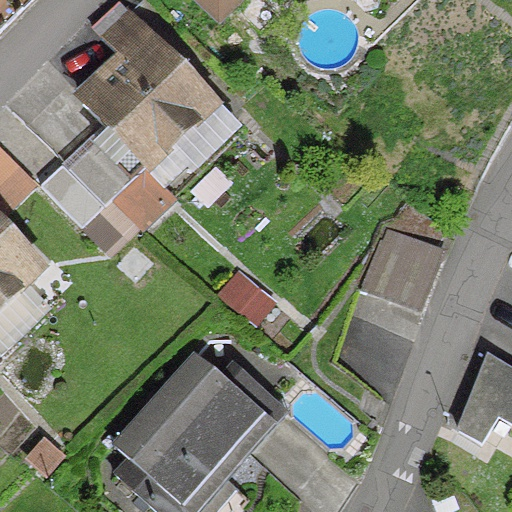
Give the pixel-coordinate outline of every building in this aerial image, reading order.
[(235,2),(233,0),(188,0),(214,25),(235,2)] [(106,205),(134,179),(209,107),(113,5),(87,31),(120,65),(77,106),(103,134),(66,169),(106,205)] [(57,169),(35,190),(76,233),(78,231),(98,253),(123,229),(103,208),(106,205),(66,169),(61,174),(57,169)] [(0,210),(24,188),(9,173),(0,182),(0,210)] [(163,210),(134,179),(106,205),(125,228),(138,216),(146,225),(163,210)] [(360,296),(361,293),(414,314),(436,258),(382,234),(358,295),(360,296)] [(0,304),(34,273),(0,237),(0,304)] [(43,289),(0,320),(0,342),(5,350),(58,312),(43,289)] [(511,430),(511,377),(482,360),(453,434),(476,448),(493,419),(511,430)] [(155,424),(108,477),(147,511),(177,511),(209,478),(219,487),(245,457),(235,447),(271,406),(226,367),(186,413),(160,390),(141,412),(155,424)]
